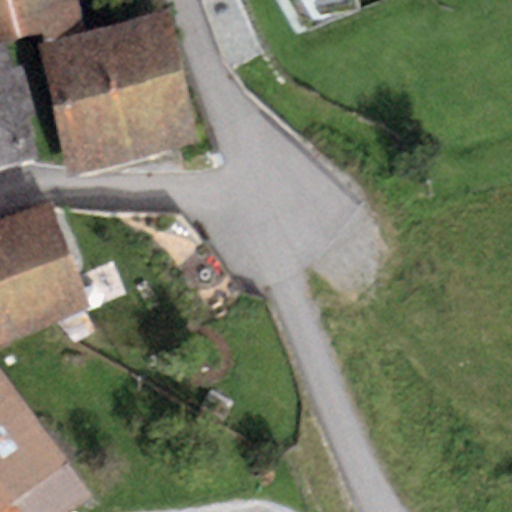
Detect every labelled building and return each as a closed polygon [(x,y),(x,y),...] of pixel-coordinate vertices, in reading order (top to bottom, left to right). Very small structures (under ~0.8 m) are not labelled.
[(79,0),(0,0),(0,46),(86,27),(79,0)] [(178,30),(53,54),(77,178),(201,154),(178,30)] [(17,63),(0,68),(0,189),(49,176),(17,63)] [(0,349),(82,317),(42,226),(0,243),(0,349)] [(0,377),(0,511),(22,511),(75,470),(0,377)]
